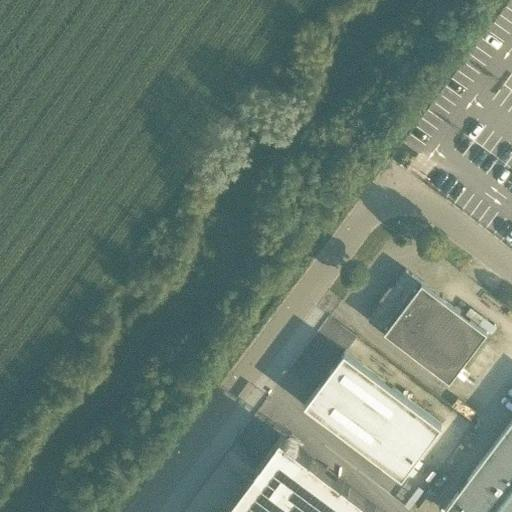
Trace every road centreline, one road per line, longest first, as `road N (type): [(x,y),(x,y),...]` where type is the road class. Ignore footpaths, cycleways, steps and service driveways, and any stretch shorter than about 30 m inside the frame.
road 1 (unclassified): [(158,511),(379,209),(394,201)]
road 2 (unclassified): [(511,263),(436,205),(394,201)]
